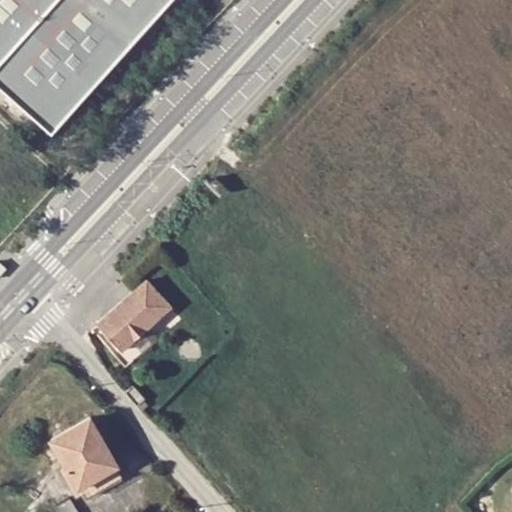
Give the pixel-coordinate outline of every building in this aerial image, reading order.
[(135,37),(93,0),(0,0),(0,83),(51,130),(135,37)] [(168,0),(93,0),(135,37),(168,0)] [(170,304),(168,302),(155,289),(146,279),(134,290),(97,324),(106,334),(120,350),(170,304)] [(163,282),(155,289),(168,302),(171,298),(167,293),(170,290),(163,282)] [(133,386),(127,391),(138,405),(145,399),(133,386)] [(90,418),(50,440),(66,467),(78,488),(81,486),(115,467),(117,465),(90,418)] [(121,478),(115,467),(81,486),(87,496),(121,478)] [(60,511),(78,511),(69,498),(56,505),(60,511)]
